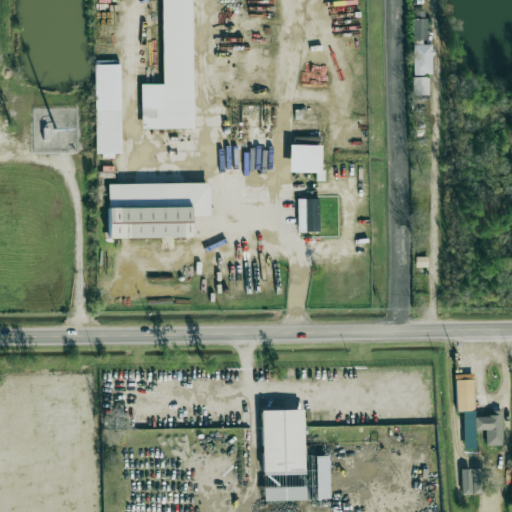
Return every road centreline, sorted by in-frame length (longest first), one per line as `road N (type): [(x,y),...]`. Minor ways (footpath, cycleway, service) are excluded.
road 1 (secondary): [(511,329),(0,337)]
road 2 (residential): [(73,336),(73,188),(61,169),(43,161),(0,157)]
